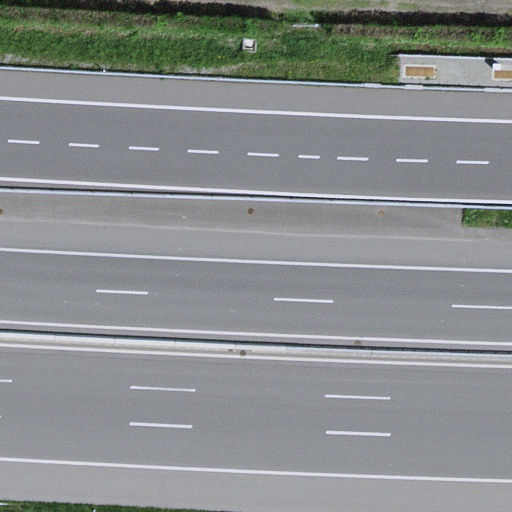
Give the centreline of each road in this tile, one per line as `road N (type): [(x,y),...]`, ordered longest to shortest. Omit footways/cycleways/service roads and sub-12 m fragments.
road 1 (motorway): [(511,304),(0,280)]
road 2 (motorway): [(511,160),(0,136)]
road 3 (motorway): [(0,397),(511,419)]
